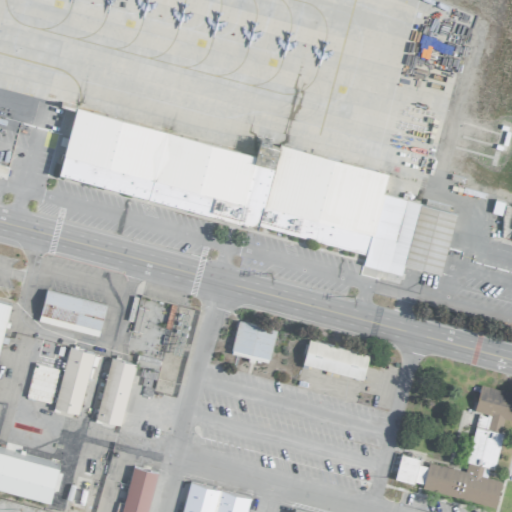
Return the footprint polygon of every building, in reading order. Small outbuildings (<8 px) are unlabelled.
[(54,179),(364,248),(360,264),(399,273),(401,264),(439,273),(453,210),(380,194),(385,170),(255,141),(254,149),(62,106),(59,118),(67,119),(54,179)] [(511,206),(501,206),(501,232),(511,232),(511,206)] [(36,320),(96,334),(103,303),(43,288),(36,320)] [(274,329),(236,319),(228,352),(265,362),(274,329)] [(360,378),(366,353),(306,337),(299,362),(360,378)] [(89,351),(64,346),(51,407),(76,412),(89,351)] [(132,362),(107,356),(94,417),(118,423),(132,362)] [(56,368),(32,362),(23,396),(47,402),(56,368)] [(493,504),(498,479),(484,476),(486,467),(491,468),(502,418),(511,419),(511,391),(476,384),(473,399),(474,400),(471,411),(475,412),(462,470),(417,460),(417,457),(398,452),(392,477),(419,483),(418,488),(493,504)] [(0,446),(0,484),(47,496),(56,461),(0,446)] [(143,511),(153,470),(129,465),(118,511),(143,511)] [(242,511),(247,495),(184,480),(176,511),(242,511)]
